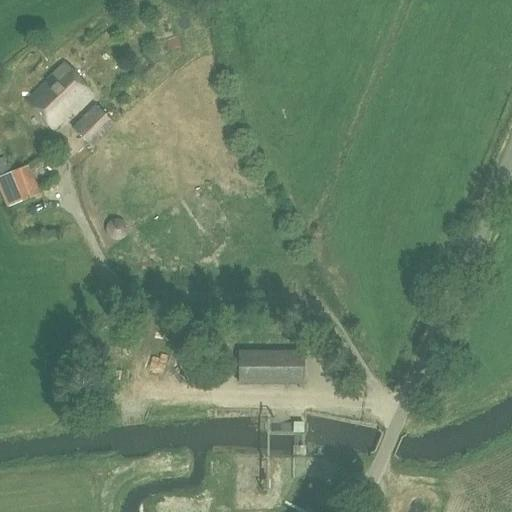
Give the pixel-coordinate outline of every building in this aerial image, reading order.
[(94,96),(64,66),(26,102),(53,130),(72,112),(74,115),(94,96)] [(72,129),(90,148),(113,126),(95,107),(72,129)] [(16,171),(11,173),(22,202),(40,195),(28,166),(16,171)] [(177,369),(192,356),(180,343),(165,356),(177,369)] [(303,384),(303,352),(239,352),(239,384),(303,384)]
